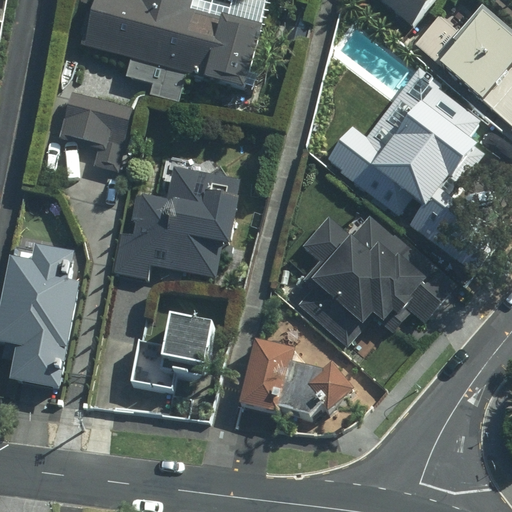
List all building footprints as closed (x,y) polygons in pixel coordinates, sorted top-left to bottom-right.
[(210,87),(208,95),(246,105),(264,41),(190,20),(194,6),(172,0),(142,0),(141,6),(120,0),(99,0),(85,51),(210,87)] [(368,0),(414,39),(448,0),(368,0)] [(511,92),(508,90),(511,85),(511,44),(488,24),(443,78),(511,135),(511,92)] [(457,265),(482,233),(435,197),(445,184),(453,191),(481,155),(404,97),(382,125),(404,142),(387,163),(372,160),(346,141),(326,167),(401,225),(413,209),(426,219),(415,233),(457,265)] [(136,116),(71,100),(50,184),(115,200),(136,116)] [(223,260),(231,262),(246,193),(175,178),(168,211),(135,204),(118,281),(148,287),(151,273),(217,287),(223,260)] [(369,224),(350,244),(328,222),(302,250),(318,265),(300,284),(313,296),(295,315),(340,357),(367,328),(377,338),(385,329),(391,335),(413,312),(427,326),(455,296),(397,241),(392,246),(369,224)] [(0,338),(0,355),(20,360),(13,394),(63,403),(82,299),(71,297),(76,269),(37,262),(34,276),(12,272),(0,338)] [(173,326),(169,369),(214,374),(218,331),(173,326)] [(325,386),(293,378),(297,364),(259,354),(242,417),(280,428),(282,423),(312,432),(328,420),(337,422),(356,407),(333,380),(325,386)]
